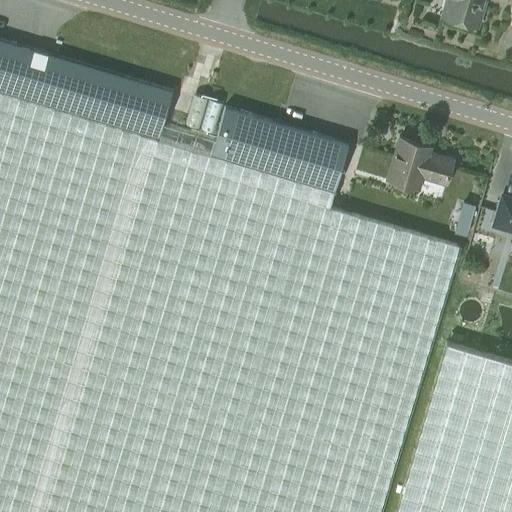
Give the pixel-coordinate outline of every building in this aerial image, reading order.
[(473,24),(479,5),(480,0),(443,0),(439,14),(473,24)] [(0,37),(0,86),(154,133),(158,120),(168,88),(0,37)] [(210,136),(158,120),(154,133),(0,86),(0,511),(378,511),(458,243),(326,204),(331,185),(206,148),(210,136)] [(220,103),(210,136),(206,148),(331,185),(345,140),(220,103)] [(443,180),(450,156),(425,148),(427,142),(397,133),(384,176),(414,185),(418,173),(443,180)] [(490,222),(511,229),(511,196),(499,193),(490,222)] [(511,511),(511,359),(445,340),(393,511),(511,511)]
